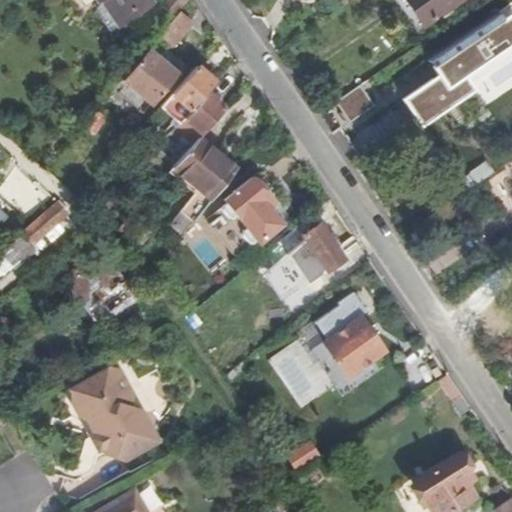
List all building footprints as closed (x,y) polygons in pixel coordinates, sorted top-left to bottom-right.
[(100,0),(101,1),(103,0),(110,0),(127,24),(154,6),(150,0),(100,0)] [(120,29),(127,24),(110,0),(103,0),(101,1),(120,29)] [(167,0),(149,22),(160,32),(186,0),(167,0)] [(408,0),(424,23),(457,0),(408,0)] [(178,14),(161,34),(173,45),(191,24),(178,14)] [(445,54),(485,111),(511,92),(511,61),(487,25),(445,54)] [(176,74),(148,50),(122,80),(150,104),(176,74)] [(179,121),(207,91),(215,82),(196,65),(161,105),(179,121)] [(193,143),(199,136),(225,107),(207,91),(179,121),(169,133),(178,141),(184,135),(193,143)] [(362,142),(350,121),(374,108),(366,93),(328,114),(347,150),(362,142)] [(96,111),(84,125),(94,133),(106,119),(96,111)] [(193,143),(173,166),(191,182),(218,151),(199,136),(193,143)] [(237,167),(218,151),(191,182),(198,188),(181,209),(194,219),(237,167)] [(253,179),(252,178),(224,198),(257,241),(279,224),(266,207),(271,203),(264,193),(271,188),(260,174),(253,179)] [(60,202),(0,250),(0,251),(16,270),(38,253),(48,242),(44,237),(55,228),(70,215),(60,202)] [(170,223),(176,228),(185,217),(191,222),(194,219),(181,209),(170,223)] [(139,221),(130,214),(116,230),(125,239),(139,221)] [(176,228),(182,233),(191,222),(185,217),(176,228)] [(320,224),(304,234),(316,251),(329,270),(344,260),(320,224)] [(60,235),(55,228),(44,237),(48,242),(49,245),(60,235)] [(316,251),(304,234),(293,242),(304,259),(316,251)] [(89,325),(129,297),(101,254),(60,281),(89,325)] [(361,317),(325,341),(346,375),(383,350),(361,317)] [(300,339),(269,356),(297,408),(327,391),(300,339)] [(74,413),(83,419),(91,434),(98,447),(101,452),(121,459),(152,442),(141,425),(145,418),(135,414),(129,405),(131,390),(120,370),(104,367),(67,388),(69,392),(67,402),(74,413)] [(448,372),(438,379),(453,403),(464,396),(448,372)] [(141,425),(152,442),(158,439),(131,390),(129,405),(135,414),(145,418),(141,425)] [(98,447),(91,434),(86,436),(93,449),(98,447)] [(457,453),(412,480),(431,511),(448,511),(474,497),(467,483),(473,480),(457,453)] [(146,511),(132,487),(89,511),(146,511)] [(511,511),(511,498),(494,510),(495,511),(511,511)]
